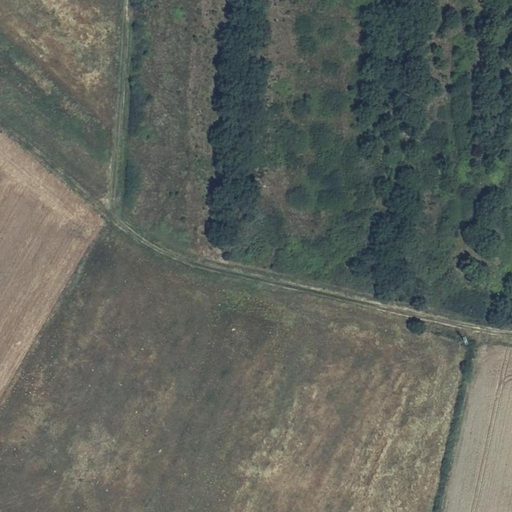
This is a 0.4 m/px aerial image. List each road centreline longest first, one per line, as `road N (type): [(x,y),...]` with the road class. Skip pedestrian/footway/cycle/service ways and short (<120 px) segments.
road 1 (track): [(511,332),(202,267),(122,223),(115,187),(126,0)]
road 2 (track): [(116,210),(0,421)]
road 3 (track): [(116,210),(0,120)]
